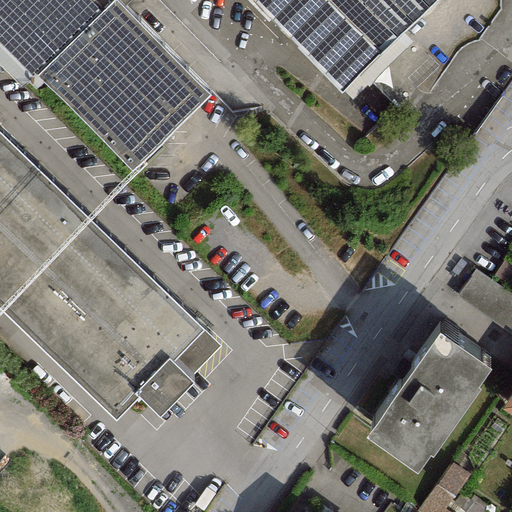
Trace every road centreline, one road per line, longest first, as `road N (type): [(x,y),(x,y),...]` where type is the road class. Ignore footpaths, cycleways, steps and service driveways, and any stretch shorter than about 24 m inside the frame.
road 1 (unknown): [(0,309),(173,469),(234,394),(250,360),(243,336),(0,84)]
road 2 (unknown): [(511,56),(423,153),(368,177),(327,154),(188,0)]
road 3 (residential): [(511,178),(252,511)]
road 4 (unknown): [(383,343),(207,149)]
